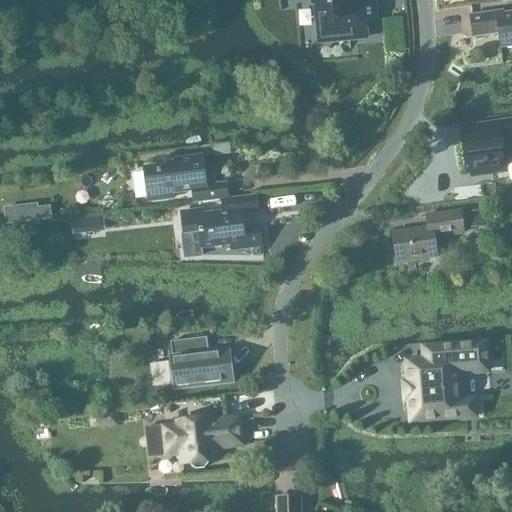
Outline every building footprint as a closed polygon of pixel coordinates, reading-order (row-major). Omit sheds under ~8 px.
[(313,0),(314,4),(317,4),(321,42),(367,38),(366,22),(376,21),(373,0),(313,0)] [(511,46),(511,14),(504,16),(503,13),(470,18),(473,37),(499,34),(500,48),(511,46)] [(511,131),(511,122),(461,129),(467,167),(468,166),(470,177),(505,172),(504,161),(511,159),(511,131)] [(214,148),(215,158),(232,156),(230,146),(214,148)] [(194,203),(228,199),(226,184),(206,187),(203,158),(159,163),(159,167),(144,168),(148,204),(175,201),(174,194),(193,191),(194,203)] [(204,211),(181,214),(187,257),(203,255),(202,249),(231,245),(232,250),(262,246),(260,228),(244,230),(242,214),(258,212),(256,197),(222,202),(224,213),(205,216),(204,211)] [(37,204),(4,208),(6,225),(51,219),(50,206),(38,208),(37,204)] [(471,229),(485,227),(483,210),(469,212),(471,229)] [(397,264),(437,258),(434,238),(463,234),(460,212),(427,217),(428,229),(393,234),(397,264)] [(85,219),(71,220),(73,233),(87,231),(85,219)] [(161,328),(149,329),(150,339),(162,338),(161,328)] [(207,339),(171,343),(173,357),(171,357),(173,369),(176,389),(233,382),(229,353),(209,355),(207,339)] [(418,423),(465,419),(463,401),(454,402),(452,374),(484,372),(482,346),(420,350),(421,362),(403,364),(407,416),(418,415),(418,423)] [(173,424),(161,425),(165,458),(178,457),(180,468),(191,467),(196,471),(205,470),(209,464),(220,463),(219,453),(241,450),(238,421),(205,425),(204,418),(173,422),(173,424)] [(301,511),(301,498),(277,499),(276,511),(301,511)]
